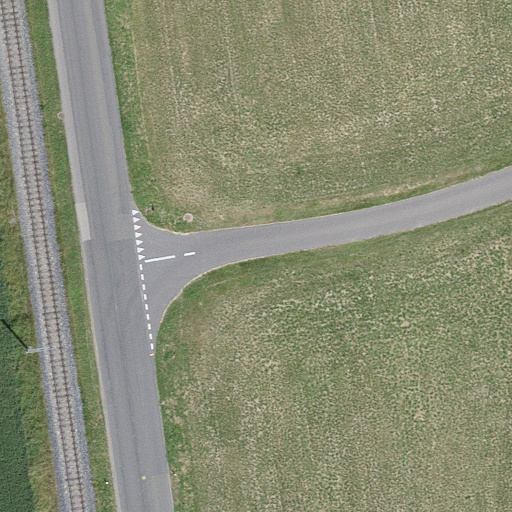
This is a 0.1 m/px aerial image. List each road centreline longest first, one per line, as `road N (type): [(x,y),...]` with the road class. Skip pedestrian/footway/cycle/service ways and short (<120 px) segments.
road 1 (unclassified): [(118,272),(431,220),(511,192)]
road 2 (tertiary): [(118,272),(79,0)]
road 3 (tertiary): [(152,511),(118,272)]
